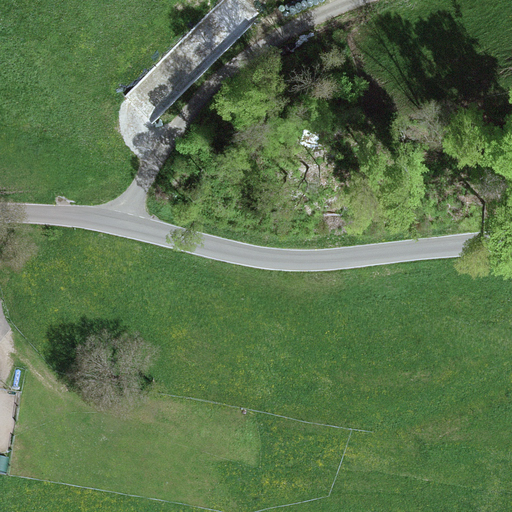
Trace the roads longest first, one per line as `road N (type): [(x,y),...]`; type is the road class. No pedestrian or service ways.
road 1 (tertiary): [(115,222),(271,258),(511,241)]
road 2 (residential): [(115,222),(196,101),(259,48),(355,0)]
